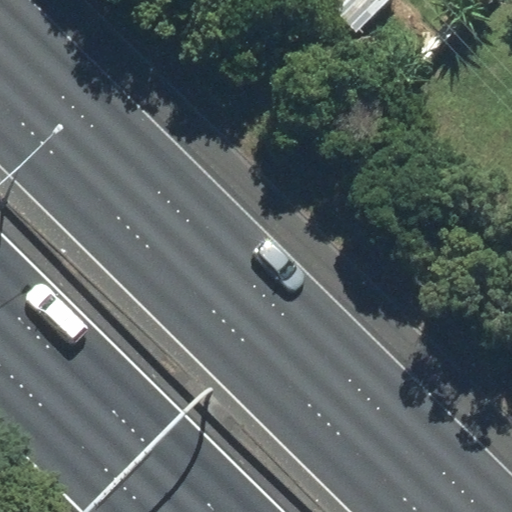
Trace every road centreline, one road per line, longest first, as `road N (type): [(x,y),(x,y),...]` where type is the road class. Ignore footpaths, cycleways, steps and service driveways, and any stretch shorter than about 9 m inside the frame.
road 1 (motorway): [(0,101),(416,511)]
road 2 (motorway): [(214,511),(0,300)]
